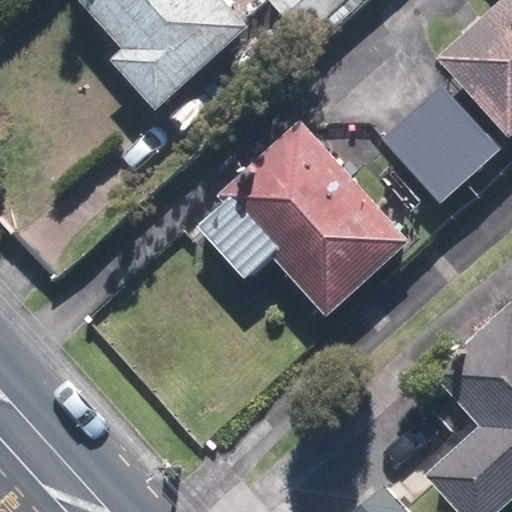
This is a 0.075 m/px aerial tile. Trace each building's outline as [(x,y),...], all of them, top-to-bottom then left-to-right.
[(99,0),(143,50),(134,58),(175,104),(263,26),(239,0),(99,0)] [(353,0),(275,0),(311,39),(353,0)] [(511,3),(454,57),(511,119),(511,3)] [(510,148),(452,85),(397,135),(455,198),(510,148)] [(423,239),(315,121),(234,194),(240,201),(219,220),(264,270),(285,251),(341,312),(423,239)] [(474,511),(505,511),(511,506),(511,316),(451,372),(499,425),(442,476),(474,511)] [(419,511),(396,487),(368,511),(419,511)]
